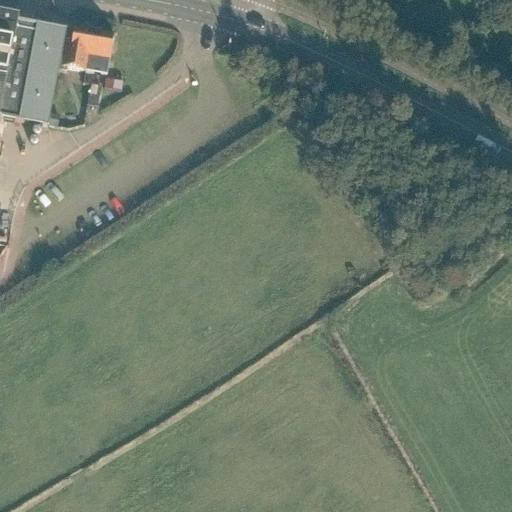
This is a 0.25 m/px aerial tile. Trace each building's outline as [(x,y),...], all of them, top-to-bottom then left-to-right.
[(58,75),(66,38),(66,37),(0,24),(0,122),(47,132),(58,75)] [(73,39),(66,38),(58,75),(67,76),(67,72),(88,75),(89,68),(95,35),(75,32),(73,39)] [(95,35),(89,68),(109,71),(115,39),(95,35)] [(106,75),(103,94),(120,98),(123,78),(106,75)] [(90,88),(86,109),(97,111),(101,90),(90,88)]
